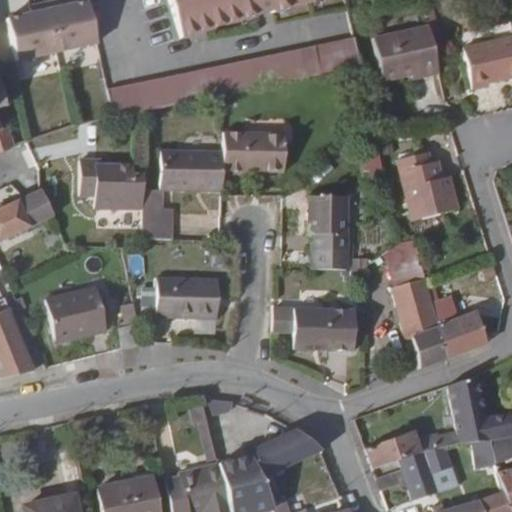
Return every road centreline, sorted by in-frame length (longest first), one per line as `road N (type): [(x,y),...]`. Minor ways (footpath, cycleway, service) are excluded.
road 1 (residential): [(251,370),(0,414)]
road 2 (residential): [(328,418),(511,352)]
road 3 (residential): [(251,370),(255,210)]
